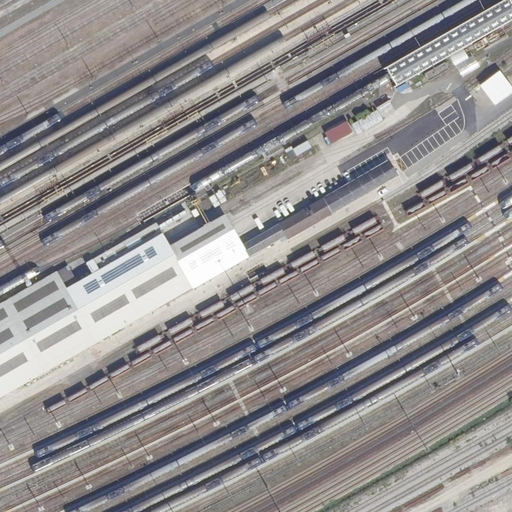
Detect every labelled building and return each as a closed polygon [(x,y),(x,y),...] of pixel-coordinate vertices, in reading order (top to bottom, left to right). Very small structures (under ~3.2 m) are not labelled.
[(508,0),(502,0),(383,69),(388,77),(394,87),(511,18),(511,6),(508,0)] [(387,115),(382,105),(359,117),(365,127),(387,115)] [(347,120),(324,132),(330,144),(353,132),(347,120)] [(309,141),(294,148),(297,154),(312,147),(309,141)] [(279,221),(287,234),(289,238),(400,174),(390,157),(279,221)] [(184,268),(195,287),(250,255),(243,243),(239,237),(231,223),(224,211),(170,243),(176,254),(184,268)] [(250,255),(287,234),(279,221),(243,243),(250,255)] [(93,260),(99,271),(164,233),(158,222),(93,260)] [(176,254),(170,243),(168,240),(164,233),(99,271),(68,289),(72,296),(79,309),(87,322),(99,343),(195,287),(184,268),(176,254)] [(68,289),(57,271),(0,304),(0,400),(99,343),(87,322),(79,309),(72,296),(68,289)]
